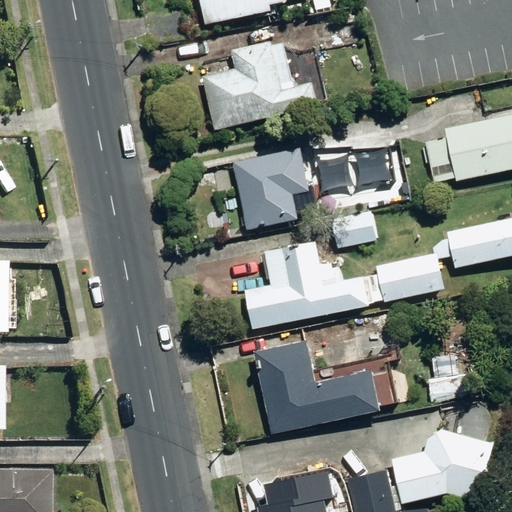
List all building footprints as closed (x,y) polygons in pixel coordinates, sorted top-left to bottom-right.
[(207,0),(212,20),(281,5),(279,0),(207,0)] [(294,42),(282,44),(282,40),(240,48),(244,67),(208,75),(219,128),(329,104),(325,80),(303,85),(294,42)] [(366,88),(368,97),(377,95),(375,86),(366,88)] [(426,144),(434,183),(458,178),(459,181),(511,170),(511,116),(447,130),(449,139),(426,144)] [(238,161),(252,228),(304,218),(299,195),(316,190),(307,147),(238,161)] [(358,163),(367,205),(393,200),(383,158),(358,163)] [(345,215),(351,244),(382,238),(376,209),(345,215)] [(511,219),(453,232),(460,268),(511,256),(511,219)] [(250,290),(257,328),(375,306),(374,299),(389,297),(389,300),(449,288),(443,253),(383,265),(384,272),(370,275),(370,277),(329,285),(328,281),(340,279),(337,262),(325,265),(321,241),(270,251),(276,285),(250,290)] [(0,331),(11,332),(11,261),(0,260),(0,331)] [(259,349),(275,432),(384,409),(375,368),(318,380),(309,339),(259,349)] [(0,429),(8,429),(9,365),(0,364),(0,429)] [(429,381),(432,401),(472,393),(467,373),(429,381)] [(490,497),(501,438),(447,427),(433,434),(432,449),(396,459),(408,503),(454,490),(490,497)] [(358,511),(435,511),(435,508),(398,511),(389,469),(350,478),(358,511)] [(0,511),(54,511),(55,470),(0,470),(0,511)] [(286,511),(278,479),(251,486),(258,511),(286,511)]
